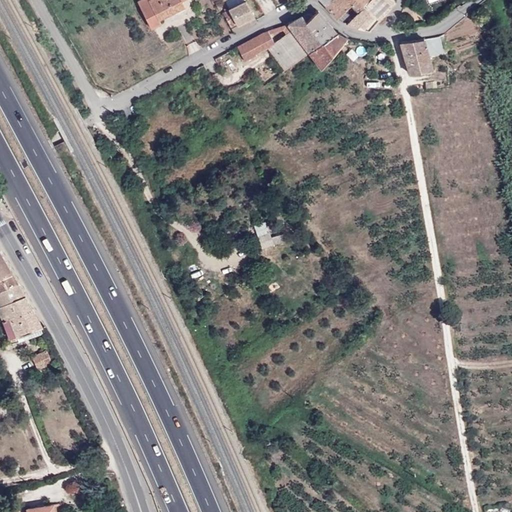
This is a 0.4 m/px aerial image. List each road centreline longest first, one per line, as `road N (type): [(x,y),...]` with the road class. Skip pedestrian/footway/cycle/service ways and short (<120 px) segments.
road 1 (motorway): [(211,511),(130,332),(0,87)]
road 2 (motorway): [(0,149),(177,511)]
road 3 (primary): [(0,225),(81,370),(140,507)]
road 4 (tertiary): [(302,0),(100,115)]
road 5 (tertiary): [(477,0),(438,28),(387,38),(308,0)]
road 6 (residential): [(36,0),(100,115)]
